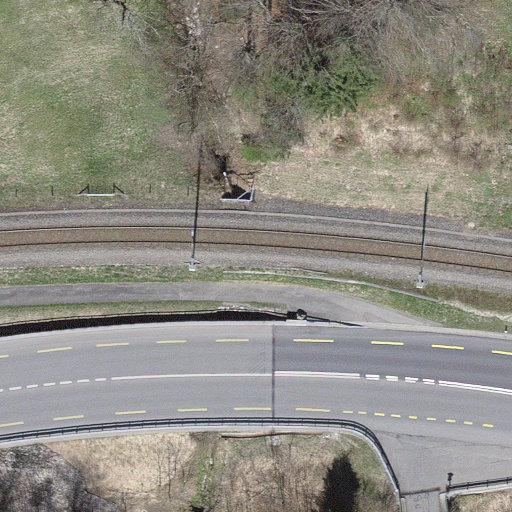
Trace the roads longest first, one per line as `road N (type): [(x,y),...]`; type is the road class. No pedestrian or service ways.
road 1 (primary): [(0,393),(220,373),(436,385)]
road 2 (residential): [(425,511),(436,385)]
